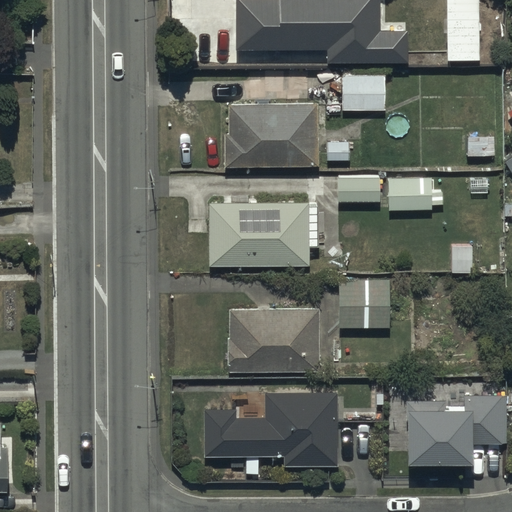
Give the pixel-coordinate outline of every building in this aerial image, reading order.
[(378,0),(234,0),(236,50),(328,49),(328,61),(406,59),(405,31),(379,31),(378,0)] [(383,73),(339,74),(340,109),(384,108),(383,73)] [(314,103),(226,103),(227,132),(222,132),(222,165),(315,164),(314,103)] [(493,135),(466,135),(465,154),(493,154),(493,135)] [(336,175),(336,199),(377,199),(377,175),(336,175)] [(429,177),(386,176),(386,208),(429,208),(429,204),(440,204),(441,191),(429,191),(429,177)] [(314,201),(207,201),(207,263),(304,263),(304,245),(314,245),(314,201)] [(470,244),(450,245),(450,271),(470,270),(470,244)] [(387,276),(336,277),(337,325),(388,324),(387,276)] [(315,307),(226,307),(226,370),(315,370),(315,307)] [(351,380),(351,420),(374,420),(374,380),(351,380)] [(339,391),(265,391),(265,418),(236,418),(236,409),(205,409),(205,454),(285,455),(285,466),(339,466),(339,391)] [(442,397),(403,398),(404,460),(468,459),(468,441),(504,441),(503,394),(457,395),(457,406),(442,407),(442,397)]
